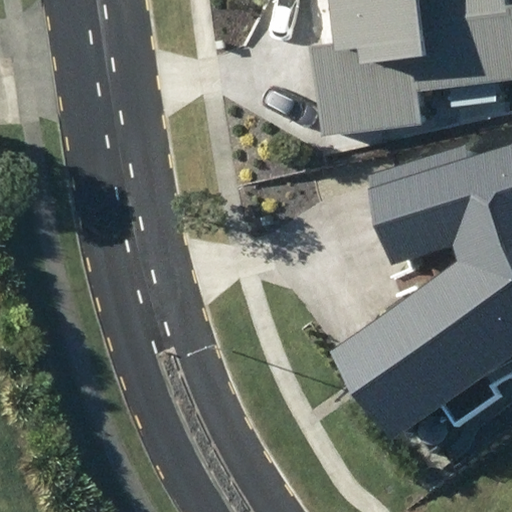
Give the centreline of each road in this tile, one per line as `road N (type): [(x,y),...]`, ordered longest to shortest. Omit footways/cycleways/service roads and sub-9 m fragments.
road 1 (residential): [(113,18),(154,222),(207,408),(277,511)]
road 2 (residential): [(196,511),(145,427),(78,226),(48,31)]
